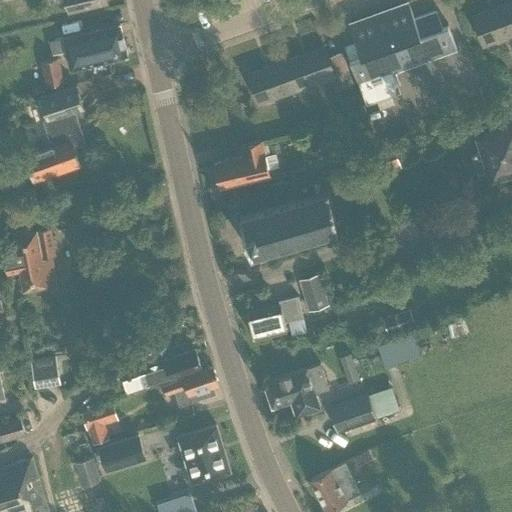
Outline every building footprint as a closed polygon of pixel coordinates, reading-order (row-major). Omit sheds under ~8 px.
[(65,0),(68,10),(107,1),(106,0),(65,0)] [(483,44),(511,34),(511,4),(511,2),(473,16),(483,44)] [(395,72),(456,50),(451,34),(444,36),(435,11),(414,19),(410,8),(374,20),(376,26),(353,34),(357,46),(346,50),(366,105),(402,92),(395,72)] [(120,25),(64,38),(50,41),(53,53),(66,50),(71,69),(127,56),(120,25)] [(285,60),(296,90),(334,76),(324,46),(285,60)] [(353,83),(342,51),(330,56),(341,87),(353,83)] [(48,86),(63,82),(58,59),(42,63),(48,86)] [(258,104),(296,90),(285,60),(247,74),(258,104)] [(43,120),(51,145),(28,153),(37,181),(80,166),(73,147),(86,143),(75,112),(84,109),(76,86),(40,98),(46,118),(43,120)] [(492,177),(511,170),(511,121),(506,103),(492,108),(494,114),(486,117),(489,123),(496,121),(499,130),(479,136),(484,151),(473,155),(479,172),(489,168),(492,177)] [(244,156),(213,163),(219,188),(270,176),(261,140),(241,145),(244,156)] [(401,167),(393,143),(366,153),(375,177),(401,167)] [(337,172),(334,158),(313,163),(317,178),(337,172)] [(251,256),(339,230),(328,192),(240,217),(251,256)] [(357,224),(369,221),(364,203),(352,207),(357,224)] [(55,221),(83,216),(82,208),(54,217),(55,221)] [(13,235),(12,235),(14,245),(2,247),(7,273),(19,271),(23,292),(47,287),(47,286),(56,285),(54,273),(45,274),(43,266),(52,264),(51,257),(55,256),(50,228),(29,232),(28,225),(12,230),(13,235)] [(329,304),(319,273),(299,279),(308,310),(329,304)] [(278,301),(279,305),(247,313),(253,339),(286,331),(284,322),(302,318),(297,296),(278,301)] [(415,322),(410,308),(383,319),(389,333),(415,322)] [(148,386),(201,368),(195,350),(164,360),(167,367),(144,374),(148,386)] [(354,362),(351,353),(340,357),(343,365),(354,362)] [(59,383),(54,355),(31,359),(35,386),(59,383)] [(316,394),(327,390),(318,364),(263,383),(271,408),(291,402),(295,416),(320,408),(316,394)] [(213,367),(182,377),(162,384),(165,394),(174,391),(179,406),(191,402),(216,394),(213,387),(219,385),(213,367)] [(143,386),(140,374),(122,380),(126,392),(143,386)] [(399,409),(392,386),(368,394),(367,392),(328,405),(337,432),(377,419),(376,416),(399,409)] [(117,418),(112,402),(81,412),(86,429),(88,428),(92,443),(109,438),(104,422),(117,418)] [(19,416),(0,420),(0,439),(0,441),(24,435),(19,416)] [(192,482),(230,471),(216,424),(178,436),(192,482)] [(145,459),(138,436),(100,447),(107,470),(145,459)] [(357,466),(371,459),(367,451),(353,458),(357,466)] [(83,486),(99,480),(92,457),(75,462),(83,486)] [(47,511),(31,458),(0,468),(0,511),(47,511)] [(346,498),(359,492),(344,464),(331,471),(330,470),(310,481),(325,511),(347,500),(346,498)] [(157,511),(185,511),(193,509),(186,491),(154,503),(157,511)]
